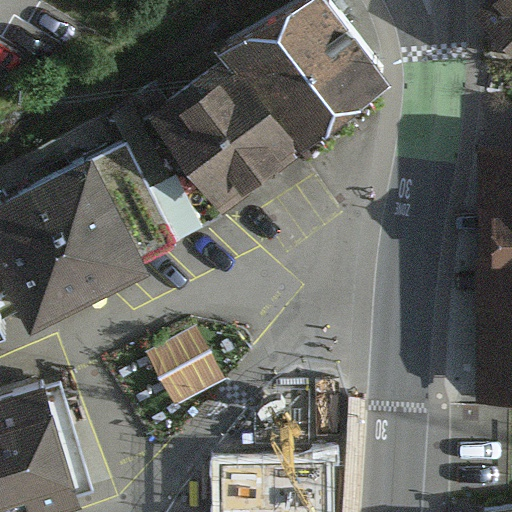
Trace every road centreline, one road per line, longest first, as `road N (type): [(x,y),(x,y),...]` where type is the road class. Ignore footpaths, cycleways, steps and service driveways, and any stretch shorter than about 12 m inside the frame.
road 1 (residential): [(149,511),(417,223)]
road 2 (tertiary): [(417,223),(392,511)]
road 3 (tertiary): [(427,0),(435,118),(417,223)]
